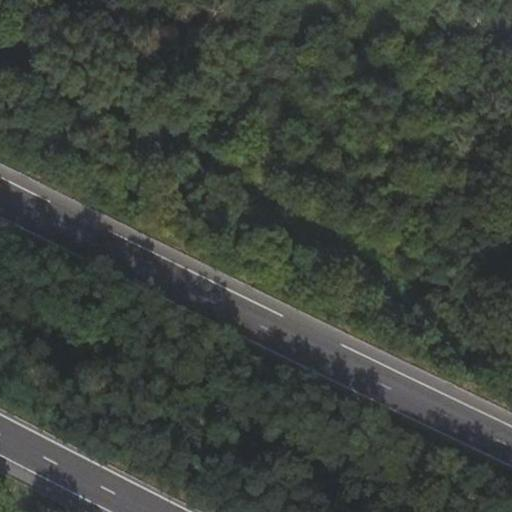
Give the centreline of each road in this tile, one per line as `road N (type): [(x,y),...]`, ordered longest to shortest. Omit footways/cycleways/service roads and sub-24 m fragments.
road 1 (trunk): [(511,444),(0,196)]
road 2 (trunk): [(0,433),(152,511)]
